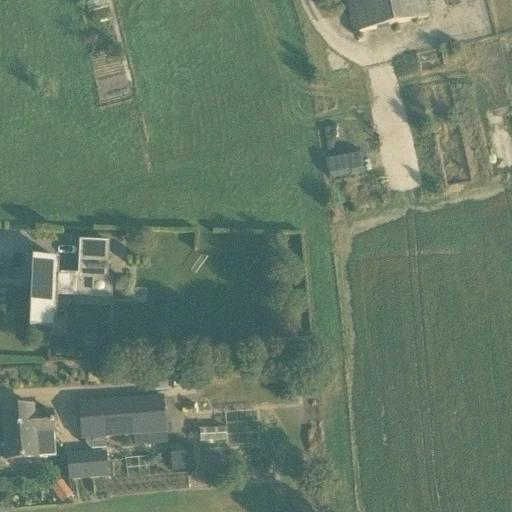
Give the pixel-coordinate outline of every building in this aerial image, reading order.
[(347,0),(355,31),(427,15),(424,0),(347,0)] [(54,258),(26,256),(25,277),(32,277),(30,331),(56,332),(58,296),(112,299),(113,281),(108,281),(109,244),(79,242),(78,278),(59,277),(59,262),(54,262),(54,258)] [(81,441),(86,441),(86,446),(88,449),(92,451),(106,450),(105,439),(134,437),(134,447),(167,445),(164,398),(78,404),(81,441)] [(2,411),(6,462),(55,458),(52,413),(34,414),(33,408),(2,411)] [(192,471),(191,446),(171,447),(172,471),(192,471)] [(68,481),(108,477),(106,454),(66,457),(68,481)] [(66,489),(55,497),(62,507),(73,498),(66,489)]
